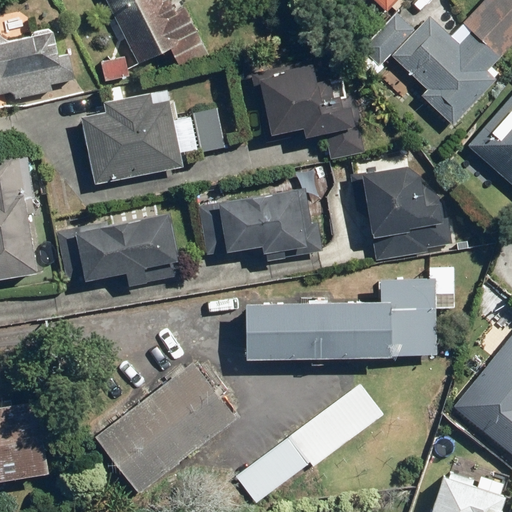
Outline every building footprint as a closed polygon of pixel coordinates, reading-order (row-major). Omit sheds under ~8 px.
[(108,0),(140,59),(160,48),(173,73),(214,50),(187,1),(182,4),(179,0),(108,0)] [(511,0),(483,0),(466,18),(475,26),(504,54),(511,45),(511,0)] [(382,63),(418,29),(401,11),(365,46),(382,63)] [(504,54),(475,26),(463,39),(434,11),(418,29),(395,52),(431,85),(425,91),(457,121),(501,75),(492,67),(504,54)] [(58,28),(0,37),(0,90),(12,89),(13,96),(55,89),(54,82),(79,77),(74,48),(62,51),(58,28)] [(310,133),(364,122),(357,88),(351,90),(347,73),(326,77),(322,56),(267,67),(280,129),(308,123),(310,133)] [(133,57),(103,60),(105,78),(135,75),(133,57)] [(174,84),(112,96),(115,109),(83,115),(95,181),(189,163),(186,147),(180,114),(174,84)] [(511,97),(471,142),(511,179),(511,97)] [(223,106),(197,111),(203,144),(204,149),(230,144),(223,106)] [(36,150),(0,152),(0,274),(38,273),(38,267),(44,266),(36,150)] [(368,167),(382,256),(432,248),(432,243),(451,240),(444,194),(430,196),(424,158),(368,167)] [(290,258),(327,252),(321,219),(317,220),(310,182),(201,201),(209,251),(268,241),(269,249),(287,246),(290,258)] [(90,272),(91,276),(129,269),(132,283),(156,278),(153,264),(185,259),(175,207),(60,228),(69,276),(90,272)] [(440,303),(440,272),(434,272),(387,272),(387,295),(253,295),(252,352),(439,352),(440,303)] [(511,336),(461,406),(511,443),(511,336)] [(245,412),(198,351),(100,427),(146,488),(245,412)] [(293,435),(313,460),(317,466),(386,411),(361,380),(293,435)] [(0,476),(57,467),(44,393),(0,399),(0,476)] [(313,460),(293,435),(291,433),(237,477),(258,503),(313,460)] [(435,511),(503,511),(511,488),(451,467),(435,511)]
